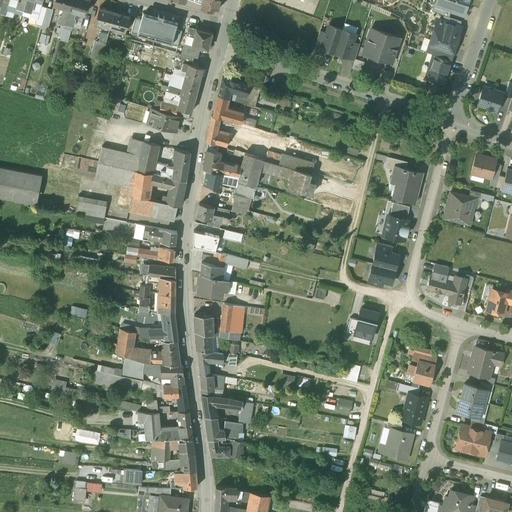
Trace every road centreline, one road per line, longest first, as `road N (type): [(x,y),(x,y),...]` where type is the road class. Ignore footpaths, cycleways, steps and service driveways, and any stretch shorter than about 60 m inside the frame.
road 1 (residential): [(207,511),(184,248),(220,47)]
road 2 (residential): [(452,121),(220,47)]
road 3 (residential): [(452,121),(409,292),(420,309),(461,326)]
road 4 (residential): [(461,326),(426,462)]
road 5 (residential): [(491,0),(452,121)]
